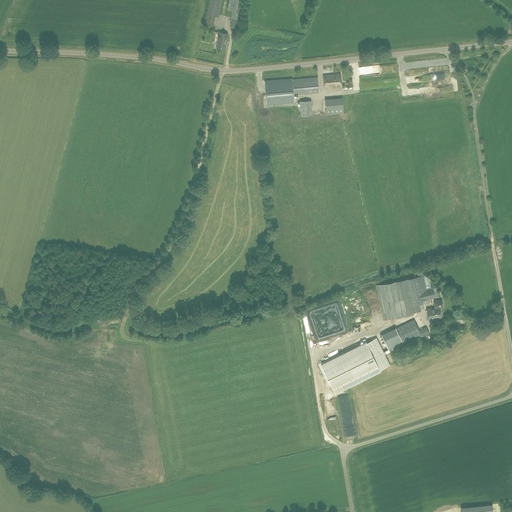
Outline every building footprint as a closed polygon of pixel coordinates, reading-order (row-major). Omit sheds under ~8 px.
[(218,17),(221,0),(209,0),(205,24),(213,26),(215,17),(218,17)] [(236,28),(241,0),(229,0),(228,10),(232,11),(230,21),(231,21),(230,27),(236,28)] [(226,44),(227,37),(227,34),(219,32),(217,42),(218,42),(217,49),(224,50),(225,44),(226,44)] [(324,88),(341,86),(341,74),(323,75),(324,88)] [(292,79),(265,81),(267,105),(294,102),(293,95),(319,93),(318,77),(292,80),(292,79)] [(326,114),(343,113),(342,98),(325,100),(326,114)] [(301,116),(312,116),(311,100),(299,101),(301,116)] [(426,289),(423,275),(377,285),(383,319),(413,313),(413,312),(419,311),(417,304),(422,303),(421,300),(428,299),(435,297),(433,288),(426,289)] [(440,307),(443,307),(442,302),(434,303),(435,308),(427,309),(428,319),(441,318),(440,307)] [(382,335),(388,349),(420,334),(422,337),(429,333),(426,327),(419,330),(414,320),(382,335)] [(380,369),(389,364),(376,338),(367,342),(322,364),(335,391),(380,369)]
